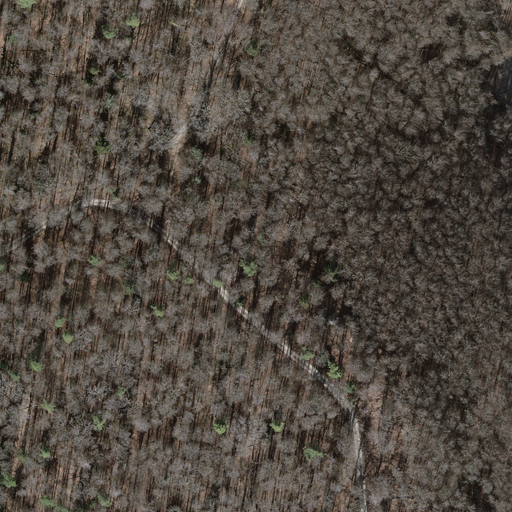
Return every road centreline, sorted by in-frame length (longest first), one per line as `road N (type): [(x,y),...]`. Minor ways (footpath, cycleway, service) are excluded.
road 1 (track): [(240,0),(177,138),(166,223),(185,260),(320,372),(353,422),(365,511)]
road 2 (track): [(177,138),(9,243)]
